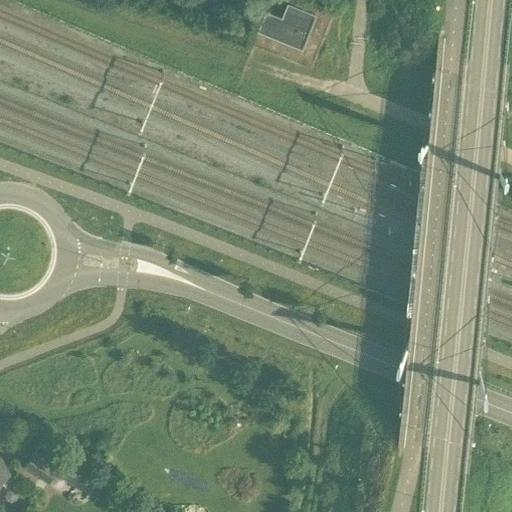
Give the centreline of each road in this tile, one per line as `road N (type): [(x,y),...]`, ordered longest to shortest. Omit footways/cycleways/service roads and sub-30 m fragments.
road 1 (primary): [(439,511),(491,0)]
road 2 (tertiary): [(511,415),(158,273),(65,257)]
